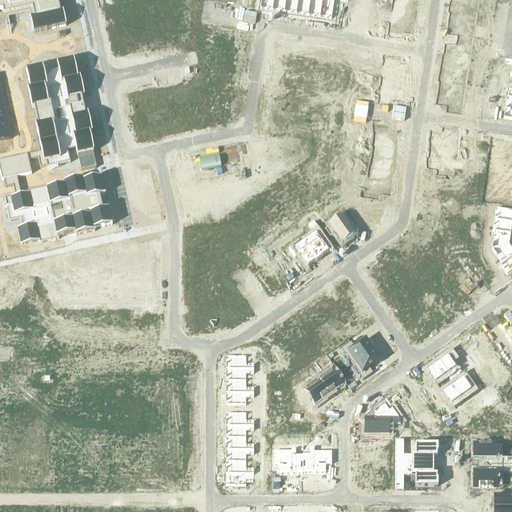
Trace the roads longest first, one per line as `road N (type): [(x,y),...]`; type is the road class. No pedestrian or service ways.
road 1 (residential): [(156,149),(246,129),(262,25),(427,49)]
road 2 (residential): [(208,344),(174,343),(173,222),(156,149)]
road 3 (residential): [(156,149),(123,156),(88,0)]
road 4 (residential): [(345,265),(401,223),(418,114)]
road 5 (residential): [(343,499),(344,411),(413,360)]
road 6 (residential): [(208,344),(235,344),(345,265)]
road 7 (residential): [(209,500),(208,344)]
road 8 (residential): [(476,511),(464,500),(343,499)]
road 9 (residential): [(343,499),(209,500)]
